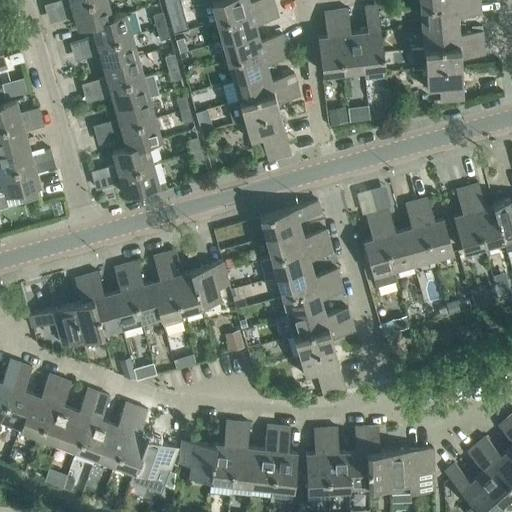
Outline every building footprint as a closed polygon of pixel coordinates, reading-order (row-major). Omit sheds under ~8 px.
[(59,0),(61,8),(90,0),(59,0)] [(106,0),(90,0),(61,8),(64,17),(73,15),(77,27),(91,23),(111,17),(111,16),(106,0)] [(206,24),(217,21),(274,5),(272,0),(211,0),(211,1),(201,4),(206,24)] [(479,2),(420,6),(421,26),(457,23),(457,15),(480,13),(479,2)] [(358,30),(363,66),(364,78),(386,75),(376,3),(363,5),(366,29),(358,30)] [(274,5),(217,21),(222,40),(257,31),(255,23),(278,17),(274,5)] [(335,9),(343,69),(363,66),(358,30),(350,31),(347,7),(335,9)] [(343,69),(335,9),(323,10),(326,34),(317,35),(321,71),(343,69)] [(152,14),(155,27),(165,24),(162,11),(152,14)] [(91,23),(94,34),(84,37),(87,46),(131,34),(125,12),(111,16),(111,17),(91,23)] [(457,23),(421,26),(423,47),(483,42),(482,30),(458,32),(457,23)] [(159,40),(169,37),(165,24),(155,27),(159,40)] [(257,31),(222,40),(228,60),(285,44),(282,33),(259,39),(257,31)] [(131,34),(87,46),(90,55),(99,53),(102,64),(137,55),(131,34)] [(183,37),(175,39),(179,52),(187,49),(183,37)] [(411,68),(424,67),(461,64),(460,56),(484,54),(483,42),(423,47),(423,48),(410,49),(411,68)] [(285,44),(228,60),(233,80),(268,70),(266,62),(288,56),(285,44)] [(20,51),(18,52),(9,54),(11,63),(22,60),(20,51)] [(163,56),(167,68),(177,66),(174,53),(163,56)] [(137,55),(102,64),(106,76),(96,79),(99,88),(143,75),(137,55)] [(438,87),(439,99),(463,97),(461,64),(424,67),(426,88),(438,87)] [(171,81),(181,78),(177,66),(167,68),(171,81)] [(268,70),(233,80),(239,99),(226,102),(226,103),(297,83),(293,71),(270,78),(268,70)] [(111,94),(114,106),(149,96),(158,93),(152,73),(143,75),(99,88),(101,97),(111,94)] [(297,83),(226,103),(231,123),(279,109),(277,101),(300,95),(297,83)] [(175,97),(179,110),(189,107),(185,95),(175,97)] [(149,96),(114,106),(117,117),(107,120),(110,129),(155,117),(149,96)] [(0,126),(41,115),(38,106),(19,111),(15,99),(0,103),(0,126)] [(182,123),(192,120),(189,107),(179,110),(182,123)] [(345,107),(328,110),(331,123),(347,120),(345,107)] [(279,109),(231,123),(244,119),(250,139),(261,136),(268,159),(291,153),(285,130),(279,109)] [(0,149),(27,141),(24,130),(43,124),(41,115),(0,126),(0,149)] [(155,117),(110,129),(112,139),(122,136),(126,147),(126,148),(146,142),(147,143),(161,139),(155,117)] [(191,152),(200,149),(197,136),(187,139),(191,152)] [(0,171),(52,157),(50,148),(31,153),(27,141),(0,149),(0,171)] [(126,148),(126,147),(112,151),(115,163),(106,166),(108,175),(152,163),(147,143),(146,142),(126,148)] [(200,149),(191,152),(194,165),(204,162),(200,149)] [(52,157),(0,171),(0,177),(3,190),(0,190),(0,192),(0,194),(4,193),(4,194),(18,190),(35,185),(39,184),(36,171),(55,166),(52,157)] [(152,163),(108,175),(111,184),(120,182),(124,194),(159,185),(152,163)] [(502,237),(506,250),(493,202),(485,204),(478,181),(467,184),(483,242),(502,237)] [(483,242),(467,184),(455,188),(461,211),(452,213),(462,248),(483,242)] [(35,185),(18,190),(21,202),(39,197),(35,185)] [(416,199),(432,257),(452,251),(443,216),(433,218),(427,196),(416,199)] [(511,196),(493,202),(506,250),(511,248),(511,196)] [(265,236),(300,226),(298,218),(320,212),(317,199),(259,215),(265,236)] [(412,262),(432,257),(416,199),(404,202),(411,225),(403,228),(412,262)] [(377,210),(393,267),(412,262),(403,228),(394,230),(388,207),(377,210)] [(395,280),(392,268),(393,267),(377,210),(365,213),(371,236),(363,239),(376,285),(395,280)] [(300,226),(265,236),(271,256),(329,240),(325,228),(302,234),(300,226)] [(329,240),(271,256),(276,275),(311,266),(309,258),(332,252),(329,240)] [(164,252),(180,310),(200,305),(190,270),(182,272),(176,249),(164,252)] [(151,281),(160,315),(163,324),(183,319),(180,310),(164,252),(153,255),(159,278),(151,281)] [(236,257),(224,260),(226,268),(238,265),(236,257)] [(125,263),(141,321),(160,315),(151,281),(143,283),(137,260),(125,263)] [(190,270),(200,305),(220,299),(217,287),(229,284),(222,261),(190,270)] [(112,292),(121,326),(141,321),(125,263),(113,266),(120,290),(112,292)] [(311,266),(276,275),(282,295),(340,279),(336,268),(313,274),(311,266)] [(85,274),(101,332),(121,326),(112,292),(104,294),(97,271),(85,274)] [(72,303),(81,337),(101,332),(85,274),(74,277),(80,300),(72,303)] [(340,279),(282,295),(287,315),(322,305),(320,297),(343,291),(340,279)] [(481,286),(469,289),(475,308),(486,304),(481,286)] [(511,295),(510,288),(497,291),(500,300),(511,296),(511,295)] [(456,300),(445,303),(448,314),(459,311),(456,300)] [(81,337),(72,303),(28,315),(32,326),(54,320),(61,343),(81,337)] [(322,305),(287,315),(293,335),(350,319),(347,307),(324,313),(322,305)] [(405,315),(391,319),(394,330),(408,326),(405,315)] [(350,319),(293,335),(298,354),(333,345),(331,337),(354,330),(350,319)] [(240,329),(225,334),(230,350),(245,346),(240,329)] [(304,375),(315,372),(339,365),(333,345),(298,354),(304,375)] [(193,353),(183,355),(186,365),(195,362),(193,353)] [(0,416),(19,362),(8,358),(0,379),(0,416)] [(130,361),(119,364),(123,376),(135,379),(130,361)] [(0,416),(0,419),(19,426),(31,393),(22,389),(31,366),(19,362),(0,416)] [(153,362),(133,368),(136,379),(156,373),(153,362)] [(315,372),(321,395),(345,388),(339,365),(315,372)] [(31,393),(19,426),(38,433),(58,377),(47,373),(39,396),(31,393)] [(58,377),(38,433),(57,440),(69,407),(61,404),(70,381),(58,377)] [(69,407),(57,440),(77,448),(97,391),(85,387),(77,410),(69,407)] [(97,391),(77,448),(96,455),(108,421),(100,418),(108,395),(97,391)] [(108,421),(96,455),(115,462),(135,405),(124,401),(115,424),(108,421)] [(135,405),(115,462),(134,469),(146,436),(138,433),(146,410),(135,405)] [(511,443),(507,448),(511,453),(511,422),(507,416),(497,424),(511,441),(511,443)] [(214,443),(210,479),(230,481),(237,421),(225,420),(222,444),(214,443)] [(237,421),(230,481),(250,484),(254,447),(246,446),(249,423),(237,421)] [(254,447),(250,484),(271,486),(278,426),(266,424),(263,448),(254,447)] [(278,426),(271,486),(292,489),(297,452),(287,451),(290,427),(278,426)] [(346,450),(348,487),(368,486),(365,426),(353,427),(354,450),(346,450)] [(365,426),(368,486),(388,485),(387,449),(378,449),(377,426),(365,426)] [(325,428),(327,488),(348,487),(346,450),(338,451),(337,427),(325,428)] [(327,488),(325,428),(313,428),(314,452),(304,452),(306,489),(327,488)] [(475,443),(511,485),(511,453),(507,448),(500,453),(484,435),(475,443)] [(146,436),(134,469),(154,476),(158,465),(169,469),(177,447),(146,436)] [(210,479),(214,443),(181,439),(178,463),(190,464),(188,476),(210,479)] [(475,474),(507,510),(511,506),(511,485),(475,443),(466,451),(482,469),(475,474)] [(410,484),(410,492),(434,491),(432,447),(407,448),(410,484)] [(387,449),(388,485),(389,493),(410,492),(410,484),(407,448),(387,449)] [(505,511),(507,510),(475,474),(469,480),(453,461),(444,470),(472,503),(465,510),(466,511),(505,511)]
